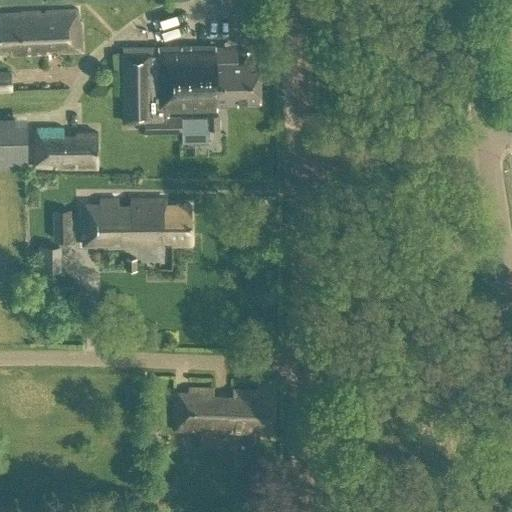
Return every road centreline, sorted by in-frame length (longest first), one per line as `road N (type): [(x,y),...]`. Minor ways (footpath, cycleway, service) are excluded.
road 1 (residential): [(302,361),(0,356)]
road 2 (residential): [(302,361),(304,163)]
road 3 (residential): [(485,137),(304,163)]
road 4 (residential): [(191,0),(111,43),(65,109)]
road 5 (tertiary): [(511,305),(485,137)]
road 6 (residential): [(304,163),(294,0)]
road 7 (residential): [(305,511),(302,361)]
road 8 (tertiary): [(485,137),(465,0)]
